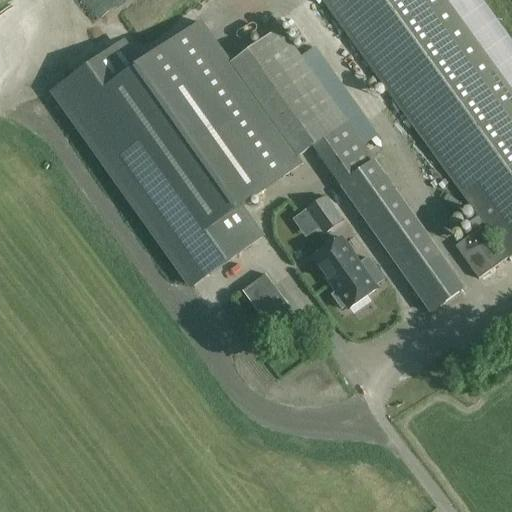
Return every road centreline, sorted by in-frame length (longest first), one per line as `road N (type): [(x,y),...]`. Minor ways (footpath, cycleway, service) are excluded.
road 1 (track): [(0,104),(62,38),(73,0)]
road 2 (unclassified): [(375,413),(449,511)]
